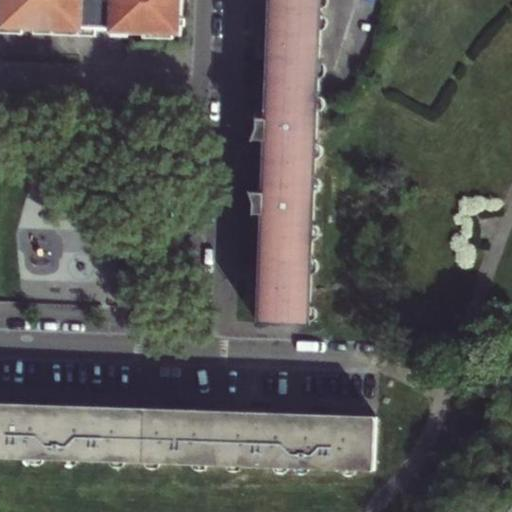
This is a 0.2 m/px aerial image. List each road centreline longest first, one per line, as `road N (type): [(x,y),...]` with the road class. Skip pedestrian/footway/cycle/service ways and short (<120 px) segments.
road 1 (residential): [(206,0),(196,349)]
road 2 (residential): [(0,343),(196,349)]
road 3 (residential): [(196,349),(385,354)]
